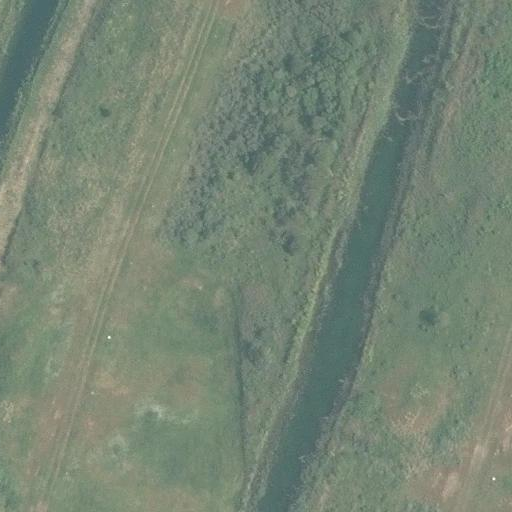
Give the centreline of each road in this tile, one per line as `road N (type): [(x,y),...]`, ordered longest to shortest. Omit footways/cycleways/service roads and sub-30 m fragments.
road 1 (track): [(45,511),(213,0)]
road 2 (track): [(454,511),(511,341)]
